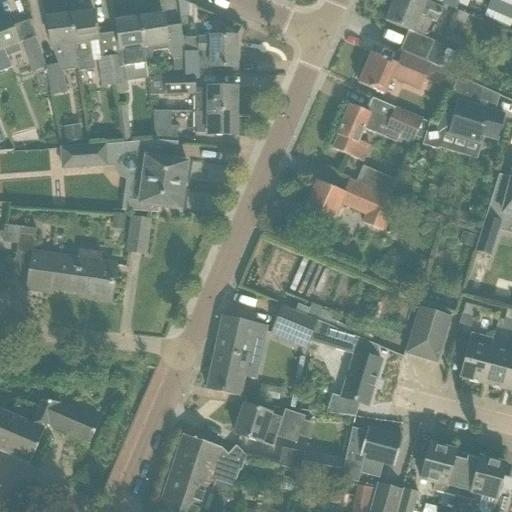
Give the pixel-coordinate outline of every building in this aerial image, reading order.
[(393,0),(384,22),(407,32),(399,51),(418,59),(439,68),(447,47),(425,38),(432,21),(437,23),(443,10),(420,0),(393,0)] [(434,0),(442,3),(442,5),(455,11),(458,4),(449,0),(434,0)] [(94,12),(70,16),(78,72),(92,70),(91,62),(98,61),(102,88),(114,87),(110,57),(100,59),(94,12)] [(50,48),(63,46),(67,71),(76,69),(76,72),(78,72),(70,16),(46,19),(50,48)] [(121,18),(121,22),(115,23),(120,56),(122,56),(124,68),(145,65),(139,19),(133,20),(133,16),(121,18)] [(163,16),(139,19),(145,65),(150,64),(154,52),(167,50),(173,61),(185,59),(184,53),(182,38),(180,26),(164,28),(163,16)] [(4,49),(18,44),(7,18),(0,20),(0,73),(12,69),(4,49)] [(33,73),(45,68),(35,38),(22,43),(33,73)] [(184,53),(185,59),(187,79),(194,79),(194,77),(209,78),(209,68),(236,68),(236,38),(210,38),(197,38),(198,50),(184,53)] [(360,69),(355,80),(359,82),(358,84),(376,92),(384,95),(391,79),(420,91),(424,81),(430,67),(419,62),(401,54),(396,65),(371,54),(364,71),(360,69)] [(120,56),(110,57),(114,87),(126,85),(124,68),(122,56),(120,56)] [(59,66),(45,69),(51,96),(66,93),(62,74),(61,71),(59,66)] [(194,95),(194,79),(187,79),(171,78),(171,77),(146,79),(150,95),(194,95)] [(421,146),(438,151),(443,133),(447,134),(447,135),(479,144),(481,136),(497,141),(504,116),(476,108),(482,89),(457,78),(436,127),(428,123),(421,146)] [(194,99),(194,112),(236,112),(236,88),(207,88),(207,99),(194,99)] [(338,137),(332,150),(350,158),(351,158),(358,141),(363,129),(375,134),(381,119),(370,114),(367,113),(349,105),(336,136),(338,137)] [(116,108),(120,144),(130,143),(127,107),(116,108)] [(398,139),(411,144),(422,121),(393,109),(385,128),(400,134),(398,139)] [(155,141),(156,141),(176,144),(177,127),(170,127),(171,112),(153,112),(155,141)] [(236,112),(194,112),(194,134),(207,134),(207,136),(236,136),(236,112)] [(80,125),(64,127),(66,142),(83,140),(80,125)] [(33,129),(11,136),(15,149),(37,142),(33,129)] [(60,149),(62,170),(106,167),(105,146),(60,149)] [(129,212),(157,214),(158,208),(180,211),(182,193),(183,193),(184,182),(186,163),(145,157),(142,176),(140,187),(141,187),(138,203),(134,202),(135,195),(124,194),(123,202),(130,203),(129,212)] [(511,217),(511,172),(501,215),(511,217)] [(316,182),(305,209),(334,221),(340,206),(365,217),(363,225),(383,232),(396,201),(348,181),(343,193),(316,182)] [(113,214),(111,225),(123,227),(125,216),(113,214)] [(489,257),(500,223),(485,218),(474,252),(489,257)] [(127,252),(144,255),(149,221),(132,219),(127,252)] [(17,240),(34,243),(36,231),(19,229),(17,240)] [(463,232),(460,243),(472,247),(476,236),(463,232)] [(92,299),(110,301),(114,266),(99,264),(100,254),(79,251),(78,261),(33,254),(28,290),(50,293),(51,289),(93,295),(92,299)] [(462,314),(478,319),(481,309),(465,304),(462,314)] [(281,307),(270,334),(305,349),(308,342),(317,321),(306,317),(281,307)] [(405,354),(436,363),(450,318),(419,308),(405,354)] [(264,339),(267,327),(222,318),(206,391),(239,398),(243,378),(255,380),(259,361),(248,358),(252,337),(264,339)] [(317,321),(308,342),(354,356),(341,399),(367,407),(373,389),(376,380),(375,380),(381,362),(374,359),(378,347),(317,321)] [(458,379),(480,385),(490,348),(468,343),(458,379)] [(480,385),(503,391),(511,354),(490,348),(480,385)] [(511,354),(503,391),(511,393),(511,354)] [(0,452),(29,465),(46,426),(89,445),(99,421),(59,404),(42,401),(32,426),(0,411),(0,452)] [(271,416),(272,415),(244,406),(234,435),(262,444),(271,447),(275,437),(296,445),(298,437),(300,437),(305,423),(284,416),(283,420),(271,416)] [(338,478),(357,484),(364,459),(393,467),(401,438),(367,429),(366,433),(351,429),(343,460),(338,478)] [(157,511),(158,511),(221,511),(226,500),(231,502),(235,491),(236,488),(222,483),(230,457),(221,449),(196,440),(196,439),(193,438),(193,439),(182,436),(157,511)] [(432,491),(456,498),(465,462),(454,459),(456,452),(429,445),(420,480),(434,484),(432,491)] [(299,472),(299,473),(336,480),(337,478),(338,478),(343,460),(303,453),(299,472)] [(465,462),(456,498),(479,504),(481,496),(496,500),(505,465),(478,458),(476,465),(465,462)] [(377,484),(375,490),(368,511),(396,511),(402,491),(377,484)] [(403,489),(402,491),(396,511),(413,511),(418,494),(403,489)]
